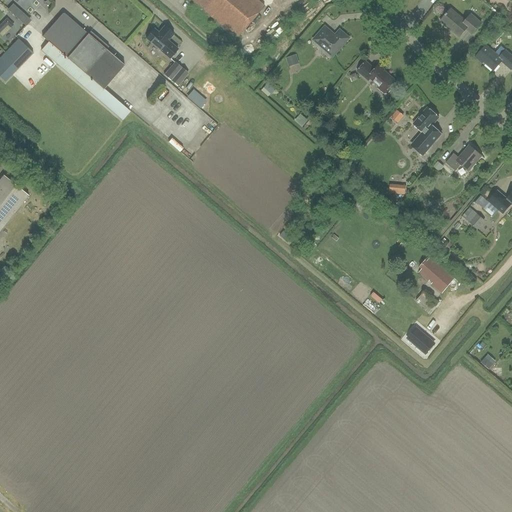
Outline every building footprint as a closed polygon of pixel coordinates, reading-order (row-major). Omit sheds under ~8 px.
[(187,0),(233,40),(263,5),(257,0),(187,0)] [(14,5),(9,11),(17,19),(22,13),(14,5)] [(471,34),(481,23),(471,14),(465,21),(450,8),(440,20),(459,37),(466,29),(471,34)] [(130,113),(104,89),(124,66),(106,51),(109,48),(91,32),(88,35),(69,18),(64,25),(57,19),(42,37),(49,42),(41,50),(96,98),(122,122),(130,113)] [(8,20),(0,27),(0,35),(0,36),(9,27),(11,30),(15,26),(8,20)] [(165,26),(159,33),(154,29),(146,39),(171,60),(179,50),(169,41),(175,34),(165,26)] [(325,26),(314,39),(333,56),(349,38),(340,30),(335,35),(325,26)] [(19,39),(0,58),(0,77),(5,83),(33,54),(19,39)] [(510,70),(511,67),(511,57),(505,51),(499,57),(485,44),(476,55),(493,71),(501,62),(510,70)] [(287,57),(289,65),(299,63),(297,54),(287,57)] [(177,60),(164,75),(178,87),(183,81),(175,75),(184,66),(177,60)] [(369,81),(371,79),(377,85),(378,88),(385,94),(388,94),(391,90),(390,87),(396,81),(384,71),(385,70),(379,65),(375,69),(366,62),(358,72),(369,81)] [(190,87),(183,95),(196,106),(203,98),(190,87)] [(425,134),(413,148),(423,156),(442,134),(432,126),(439,118),(427,108),(413,124),(425,134)] [(302,127),(307,121),(301,116),(296,122),(302,127)] [(454,153),(446,163),(455,171),(461,165),(468,171),(481,156),(470,146),(459,158),(454,153)] [(4,176),(0,180),(0,231),(29,196),(4,176)] [(406,193),(406,185),(389,184),(389,193),(406,193)] [(497,191),(489,201),(503,214),(511,204),(511,192),(507,199),(497,191)] [(484,220),(473,210),(465,219),(477,229),(484,220)] [(442,293),(454,279),(429,257),(427,260),(426,258),(419,265),(422,267),(418,272),(442,293)] [(430,309),(436,300),(422,291),(416,301),(430,309)] [(435,344),(416,327),(407,339),(426,355),(435,344)]
